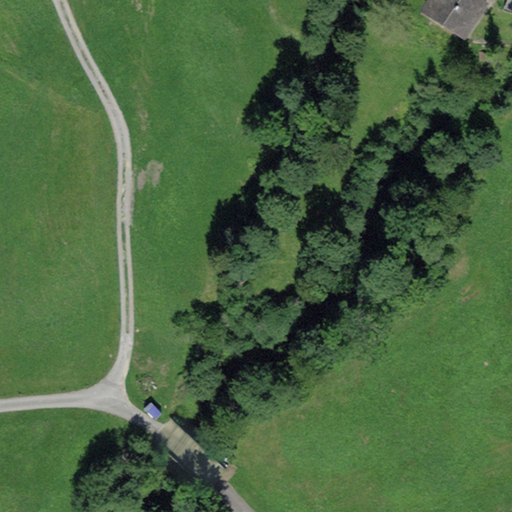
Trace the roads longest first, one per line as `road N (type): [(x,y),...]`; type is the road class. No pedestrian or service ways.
road 1 (track): [(60,0),(117,119),(123,152),(127,338),(107,395)]
road 2 (track): [(245,511),(161,429),(107,395)]
